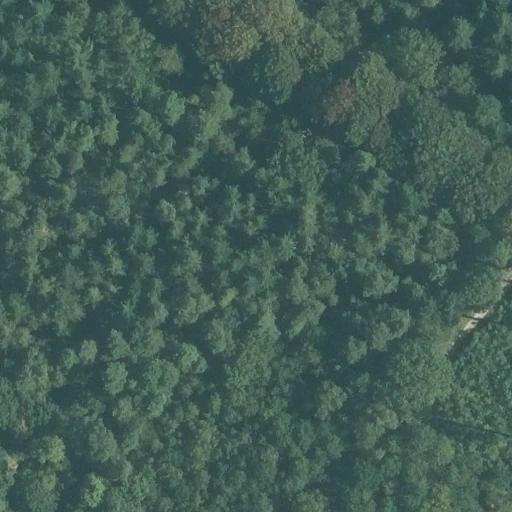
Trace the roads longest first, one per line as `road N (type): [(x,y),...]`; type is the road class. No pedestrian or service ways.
road 1 (track): [(191,0),(511,209)]
road 2 (track): [(511,279),(315,511)]
